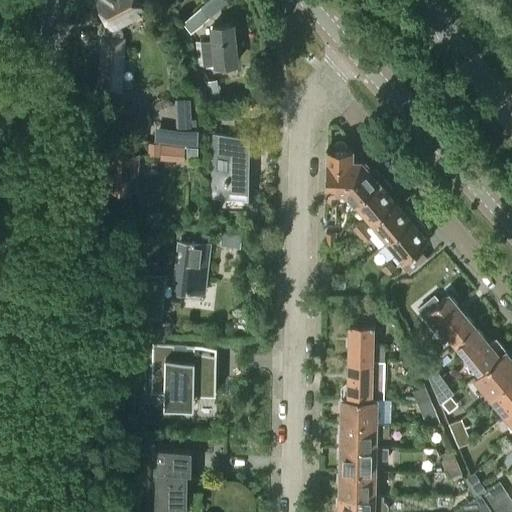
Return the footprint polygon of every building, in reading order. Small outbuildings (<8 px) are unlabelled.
[(99,0),(108,16),(105,17),(100,87),(119,89),(123,31),(119,24),(145,11),(139,0),(99,0)] [(200,9),(183,24),(190,34),(209,18),(200,9)] [(230,25),(215,26),(216,40),(201,42),(203,66),(219,64),(219,63),(234,62),(230,25)] [(219,95),(216,81),(205,83),(207,97),(219,95)] [(191,97),(176,97),(177,125),(192,125),(191,97)] [(211,192),(229,192),(249,192),(250,134),(233,134),(233,109),(213,108),(213,124),(214,124),(214,153),(215,153),(215,182),(212,182),(211,192)] [(336,201),(336,191),(336,187),(365,165),(362,161),(352,161),(352,149),(346,149),(345,145),(342,142),(338,142),(334,145),(333,149),(327,149),(326,191),(327,191),(326,201),(336,201)] [(188,144),(187,153),(199,153),(199,145),(188,144)] [(149,146),(149,157),(159,157),(159,146),(149,146)] [(108,152),(105,188),(136,190),(138,154),(108,152)] [(370,170),(365,165),(336,187),(336,191),(346,191),(356,203),(381,182),(378,180),(381,175),(376,169),(370,170)] [(356,203),(372,223),(396,201),(389,192),(393,188),(385,179),(381,182),(356,203)] [(404,209),(396,201),(372,223),(388,241),(417,217),(408,206),(404,209)] [(259,215),(247,214),(246,225),(258,226),(259,219),(259,215)] [(419,247),(429,239),(421,230),(425,227),(417,217),(388,241),(404,260),(400,263),(409,274),(428,258),(419,247)] [(352,228),(358,235),(366,229),(360,222),(352,228)] [(174,289),(188,290),(190,291),(190,290),(203,291),(209,243),(207,243),(208,235),(178,231),(176,241),(180,241),(176,272),(167,273),(142,274),(137,315),(153,317),(154,314),(159,315),(163,283),(166,284),(175,285),(174,289)] [(222,231),(221,242),(230,243),(231,232),(222,231)] [(335,232),(325,232),(325,244),(335,245),(335,232)] [(391,259),(381,267),(387,274),(396,266),(391,259)] [(454,341),(475,325),(449,293),(428,310),(438,322),(432,327),(438,335),(445,330),(454,341)] [(391,305),(380,310),(384,320),(395,316),(391,305)] [(364,323),(372,324),(373,324),(373,312),(364,312),(364,323)] [(348,361),(371,362),(381,362),(381,360),(384,360),(385,344),(372,344),(372,324),(364,323),(349,323),(348,361)] [(489,342),(475,325),(454,341),(464,353),(457,358),(464,367),(471,361),(479,372),(474,377),(475,378),(508,352),(495,337),(489,342)] [(193,407),(194,394),(215,394),(216,351),(186,350),(187,344),(152,343),(150,392),(164,393),(163,406),(193,407)] [(511,357),(508,352),(475,378),(490,396),(511,376),(511,357)] [(381,362),(371,362),(348,361),(348,380),(341,385),(341,395),(342,395),(342,398),(372,399),(372,397),(377,397),(377,396),(383,396),(384,377),(381,377),(381,362)] [(432,383),(440,403),(453,392),(441,376),(432,383)] [(511,408),(511,376),(490,396),(505,415),(511,408)] [(412,391),(415,398),(419,399),(429,394),(425,386),(412,391)] [(377,422),(377,397),(372,397),(372,399),(342,398),(341,422),(377,422)] [(440,422),(432,401),(419,407),(425,421),(440,422)] [(449,424),(452,432),(465,426),(461,418),(449,424)] [(389,423),(377,422),(341,422),(341,446),(376,447),(376,436),(388,436),(389,423)] [(468,434),(465,426),(452,432),(455,440),(468,434)] [(468,434),(455,440),(458,447),(471,442),(468,434)] [(174,447),(155,446),(154,469),(157,469),(156,508),(186,509),(187,470),(191,470),(192,447),(174,447)] [(375,470),(376,447),(341,446),(340,471),(375,470)] [(439,455),(443,463),(455,458),(451,450),(439,455)] [(458,465),(455,458),(443,463),(445,469),(446,469),(458,465)] [(446,469),(445,469),(449,478),(461,473),(458,465),(446,469)] [(375,495),(375,470),(340,471),(340,495),(375,495)] [(484,504),(505,489),(499,481),(472,499),(480,511),(483,511),(488,509),(484,504)] [(489,511),(491,511),(511,499),(505,489),(484,504),(488,509),(489,511)] [(383,495),(375,495),(340,495),(339,511),(386,511),(388,510),(388,506),(386,502),(383,501),(383,495)] [(480,511),(472,499),(452,511),(480,511)] [(491,511),(489,511),(488,509),(483,511),(511,511),(511,499),(491,511)]
